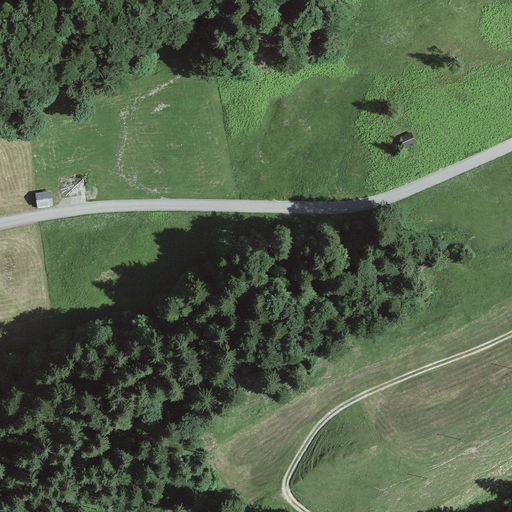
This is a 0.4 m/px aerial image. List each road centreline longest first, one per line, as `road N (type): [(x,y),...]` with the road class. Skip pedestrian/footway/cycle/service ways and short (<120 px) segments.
road 1 (unclassified): [(0,223),(121,206),(365,204),(511,144)]
road 2 (track): [(305,511),(287,491),(289,477),(309,439),(339,409),(511,334)]
